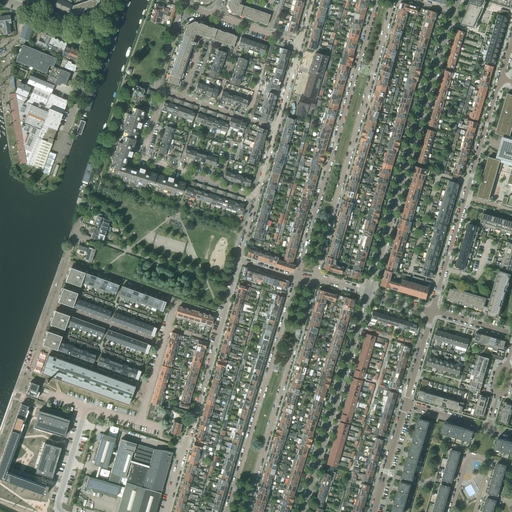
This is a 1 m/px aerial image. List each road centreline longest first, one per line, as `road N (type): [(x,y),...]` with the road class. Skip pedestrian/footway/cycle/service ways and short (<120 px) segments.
road 1 (tertiary): [(368,292),(453,12)]
road 2 (residential): [(377,0),(296,277)]
road 3 (residential): [(315,277),(394,0)]
road 4 (residential): [(244,511),(315,277)]
road 5 (residential): [(296,277),(226,511)]
road 6 (residential): [(500,78),(432,310)]
road 7 (residential): [(232,285),(166,511)]
road 8 (tertiary): [(302,511),(368,292)]
road 9 (residential): [(256,197),(143,156),(163,89)]
road 10 (residential): [(475,511),(489,465),(471,454),(450,511)]
road 11 (residential): [(139,422),(174,302)]
road 12 (residential): [(163,89),(157,80),(183,6),(214,14)]
